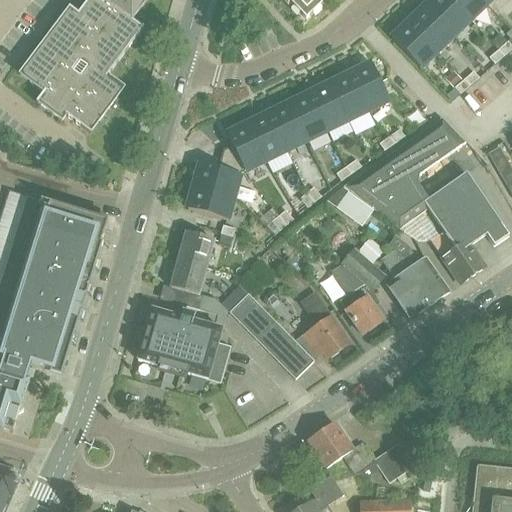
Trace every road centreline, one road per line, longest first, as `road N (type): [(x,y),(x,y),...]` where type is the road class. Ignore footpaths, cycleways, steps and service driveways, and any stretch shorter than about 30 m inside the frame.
road 1 (tertiary): [(76,416),(179,69)]
road 2 (secondary): [(224,468),(511,278)]
road 3 (residential): [(179,69),(225,78),(260,72),(338,30),(371,0)]
